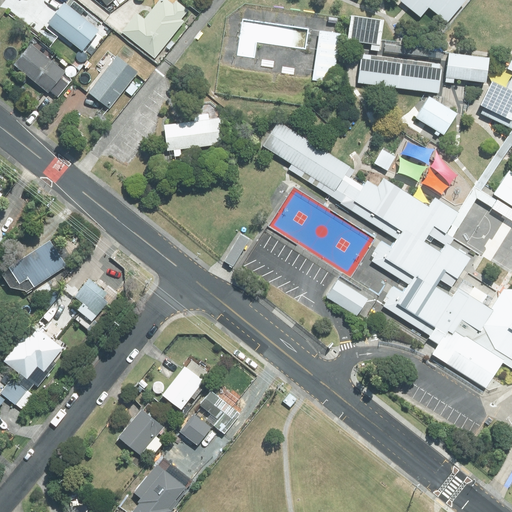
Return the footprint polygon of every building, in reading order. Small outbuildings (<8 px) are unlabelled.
[(136,15),(121,33),(154,59),(183,22),(180,20),(187,11),(175,2),(172,6),(164,0),(159,0),(143,20),(136,15)] [(97,31),(62,4),(46,24),(81,52),(97,31)] [(349,21),(347,45),(371,47),(371,51),(378,51),(381,24),(349,21)] [(318,33),(312,80),(333,83),(339,36),(318,33)] [(172,41),(166,47),(168,50),(174,44),(172,41)] [(69,82),(61,76),(64,73),(29,45),(12,66),(47,94),(49,92),(56,98),(69,82)] [(42,48),(48,53),(51,50),(44,45),(42,48)] [(384,47),(383,56),(440,64),(441,54),(384,47)] [(430,70),(369,61),(370,57),(363,56),(362,60),(359,60),(356,85),(436,96),(439,71),(437,70),(437,66),(431,65),(430,70)] [(115,57),(89,93),(109,109),(137,73),(115,57)] [(501,85),(507,88),(505,91),(491,85),(478,110),(511,127),(511,57),(504,73),(511,76),(510,79),(505,76),(501,85)] [(446,58),(442,85),(450,86),(451,82),(482,87),(486,64),(446,58)] [(131,84),(126,92),(131,96),(137,89),(131,84)] [(435,134),(433,136),(437,139),(438,136),(441,137),(454,118),(427,100),(414,121),(435,134)] [(271,134),(261,150),(334,194),(348,170),(266,119),(260,128),(271,134)] [(179,157),(179,152),(223,146),(220,121),(162,128),(165,154),(172,153),(173,158),(179,157)] [(379,150),(371,166),(387,175),(396,159),(379,150)] [(511,178),(507,175),(492,199),(511,211),(511,178)] [(449,290),(467,262),(444,247),(438,256),(422,246),(432,230),(444,237),(456,217),(433,202),(427,210),(380,180),(375,188),(366,182),(359,193),(348,186),(341,197),(344,199),(339,207),(395,242),(390,251),(378,244),(370,257),(372,259),(369,264),(388,276),(386,279),(396,286),(399,281),(405,285),(399,296),(390,290),(381,303),(384,305),(381,309),(428,339),(427,341),(437,347),(430,358),(444,367),(445,366),(483,390),(500,364),(511,371),(511,295),(502,295),(468,273),(450,301),(433,291),(438,283),(449,290)] [(233,267),(250,239),(241,234),(224,262),(233,267)] [(27,269),(22,272),(33,288),(66,266),(65,264),(69,261),(62,251),(56,255),(48,242),(21,260),(27,269)] [(74,299),(86,308),(85,310),(95,318),(104,307),(109,310),(115,302),(114,299),(107,293),(106,294),(88,281),(74,299)] [(326,300),(355,318),(365,301),(335,283),(326,300)] [(46,285),(35,292),(40,298),(50,291),(46,285)] [(36,334),(29,329),(7,359),(31,377),(39,367),(43,370),(34,382),(41,387),(69,349),(41,328),(36,334)] [(191,386),(197,379),(179,365),(157,393),(176,407),(186,394),(189,395),(194,389),(191,386)] [(26,391),(11,381),(1,395),(19,408),(25,400),(21,398),(26,391)] [(212,416),(209,420),(212,422),(211,424),(220,431),(235,411),(206,390),(195,403),(212,416)] [(286,392),(280,400),(287,405),(292,397),(286,392)] [(133,410),(113,436),(132,451),(136,454),(140,448),(149,455),(159,441),(157,439),(150,434),(151,433),(157,425),(151,421),(144,415),(147,411),(143,407),(140,412),(135,408),(133,410)] [(178,435),(195,449),(209,431),(192,417),(178,435)] [(135,507),(137,508),(133,511),(170,511),(186,493),(183,491),(181,493),(160,476),(161,475),(154,470),(132,496),(139,502),(135,507)] [(84,511),(85,495),(66,494),(65,511),(84,511)]
